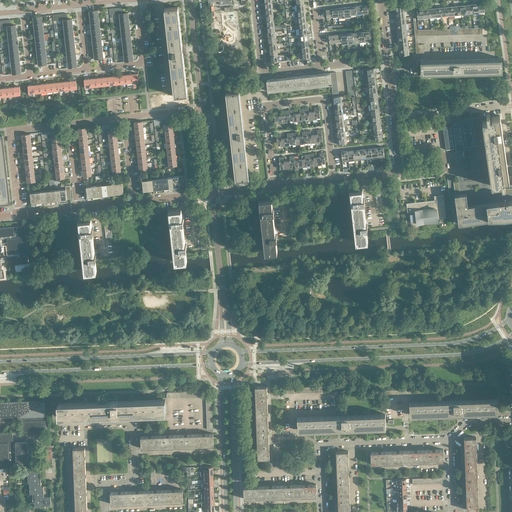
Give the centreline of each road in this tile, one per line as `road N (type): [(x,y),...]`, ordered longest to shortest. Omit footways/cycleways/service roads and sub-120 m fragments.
road 1 (secondary): [(508,315),(480,335),(445,343),(240,351)]
road 2 (secondary): [(241,363),(471,353),(511,335)]
road 3 (residential): [(269,184),(265,103),(322,97),(332,179)]
road 4 (secondary): [(211,350),(0,360)]
road 5 (secondary): [(0,373),(211,366)]
road 6 (residential): [(322,511),(319,442),(450,438)]
road 7 (residential): [(21,214),(13,130),(71,123)]
road 8 (tertiary): [(235,511),(231,373)]
road 9 (tertiary): [(222,374),(226,511)]
road 10 (residential): [(320,67),(262,74),(254,0)]
